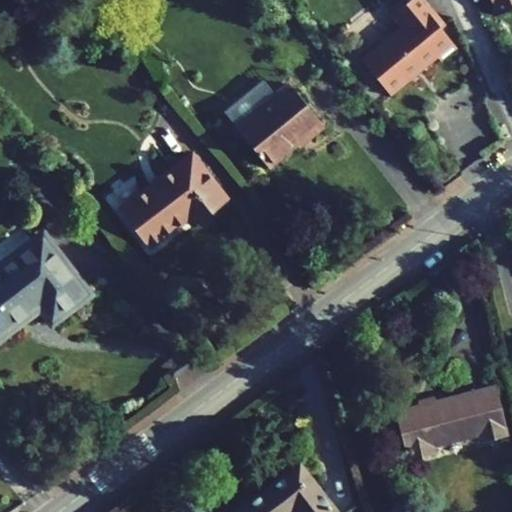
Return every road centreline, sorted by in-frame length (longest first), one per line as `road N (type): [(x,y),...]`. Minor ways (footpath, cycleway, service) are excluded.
road 1 (tertiary): [(57,511),(511,174)]
road 2 (residential): [(511,114),(461,0)]
